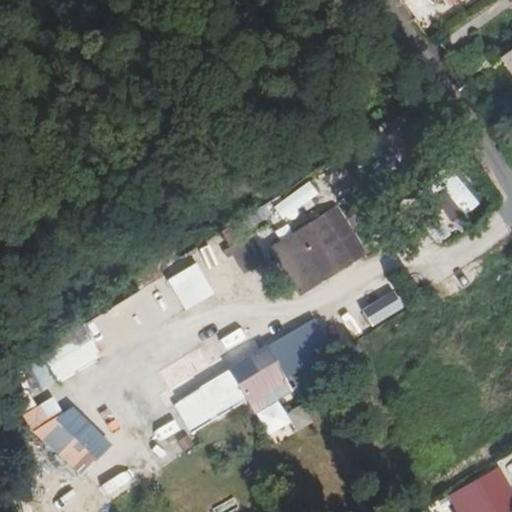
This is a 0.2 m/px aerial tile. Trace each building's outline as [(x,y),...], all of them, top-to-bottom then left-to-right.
[(511,48),(499,57),(511,75),(511,48)] [(390,135),(353,155),(361,169),(397,149),(390,135)] [(436,182),(453,198),(465,186),(448,170),(436,182)] [(331,247),(343,238),(323,208),(311,215),(331,247)] [(442,239),(454,230),(437,209),(425,218),(442,239)] [(311,215),(283,233),(304,265),(331,247),(311,215)] [(304,265),(283,233),(260,248),(280,280),(304,265)] [(331,247),(338,258),(351,250),(343,238),(331,247)] [(234,274),(247,266),(231,239),(212,250),(217,258),(222,255),(234,274)] [(338,258),(331,247),(304,265),(311,276),(338,258)] [(280,280),(287,291),(311,276),(304,265),(280,280)] [(118,302),(128,321),(175,297),(166,279),(140,292),(139,291),(118,302)] [(359,311),(373,329),(400,306),(386,289),(359,311)] [(320,321),(335,349),(346,343),(330,315),(320,321)] [(312,316),(283,331),(301,364),(330,348),(312,316)] [(26,352),(41,384),(102,356),(87,324),(26,352)] [(224,349),(246,337),(239,325),(218,337),(224,349)] [(271,449),(295,437),(276,400),(292,392),(282,374),(295,368),(278,335),(227,362),(271,449)] [(171,398),(185,428),(241,403),(227,373),(171,398)] [(142,385),(130,389),(143,424),(155,419),(142,385)] [(79,474),(107,443),(49,390),(21,420),(79,474)] [(302,403),(285,413),(296,431),(313,421),(302,403)] [(172,417),(152,430),(159,441),(179,428),(172,417)] [(511,511),(511,499),(499,479),(490,485),(506,511),(511,511)] [(506,511),(490,485),(464,501),(471,511),(506,511)] [(432,511),(452,511),(445,496),(429,504),(432,511)]
